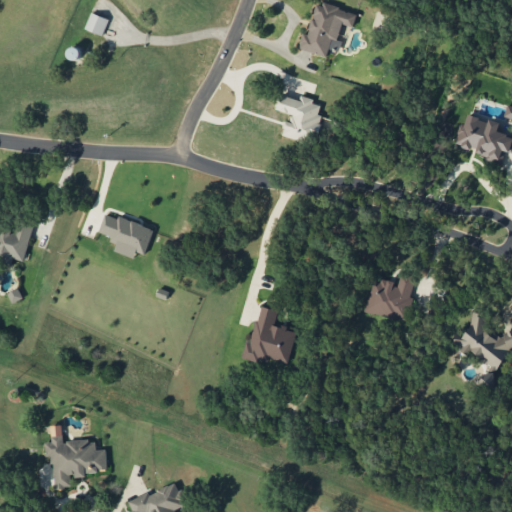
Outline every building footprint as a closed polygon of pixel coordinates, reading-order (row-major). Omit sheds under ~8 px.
[(357,13),(315,1),(301,49),(327,57),(329,48),(339,51),(342,41),(338,40),(343,24),(353,27),(357,13)] [(108,18),(91,13),(86,30),(104,35),(108,18)] [(283,136),(308,143),(311,131),(317,132),(325,103),(300,97),(300,99),(279,94),(275,109),(289,113),(283,136)] [(502,161),(506,150),(511,152),(511,135),(498,131),(500,124),(466,113),(455,145),(502,161)] [(145,254),(154,230),(107,212),(99,234),(118,241),(114,251),(134,258),(137,251),(145,254)] [(23,261),(36,221),(21,216),(15,237),(0,231),(0,261),(12,265),(14,258),(23,261)] [(365,311),(407,323),(414,298),(410,296),(415,280),(399,276),(397,284),(374,278),(365,311)] [(23,297),(18,288),(8,293),(13,303),(23,297)] [(296,332),(287,330),(287,328),(274,324),(278,310),(260,305),(245,358),(266,364),(268,357),(288,363),(296,332)] [(511,329),(505,332),(501,337),(489,329),(485,317),(478,311),(470,314),(473,322),(462,337),(458,334),(452,342),(465,351),(470,350),(493,366),(495,372),(511,348),(511,329)] [(63,442),(62,424),(51,425),(52,442),(45,442),(46,457),(52,456),(55,488),(72,487),(70,475),(108,471),(106,449),(97,450),(95,439),(63,442)] [(128,501),(132,511),(176,511),(175,510),(185,506),(176,482),(128,501)]
